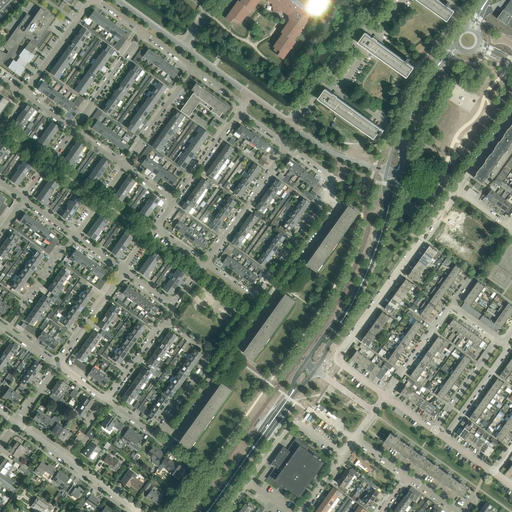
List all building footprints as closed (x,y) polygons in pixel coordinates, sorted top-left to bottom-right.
[(0,0),(0,12),(12,0),(0,0)] [(242,0),(245,2),(244,4),(239,0),(238,1),(239,1),(238,3),(237,2),(234,7),(234,8),(233,9),(232,10),(233,10),(232,11),(231,11),(227,16),(228,17),(227,18),(226,18),(231,22),(232,21),(237,24),(239,22),(240,23),(242,20),(244,19),(243,18),(245,16),(247,15),(247,14),(248,11),(250,10),(251,11),(253,8),(255,7),(255,6),(256,4),(258,3),(258,1),(257,1),(257,0),(268,0),(273,3),(272,4),(274,12),(281,10),(282,10),(286,13),(287,11),(288,12),(289,15),(290,15),(290,17),(289,17),(289,18),(290,18),(290,20),(290,23),(290,24),(289,24),(287,23),(287,26),(285,28),(284,28),(284,30),(282,33),(283,33),(282,36),(281,38),(279,38),(279,40),(278,42),(276,42),(276,44),(274,47),(275,48),(274,50),(279,54),(278,55),(283,59),(283,58),(284,57),(288,52),(287,51),(289,50),(290,50),(289,49),(290,48),(291,48),(294,43),(295,41),(295,42),(296,41),(291,37),(292,36),(295,38),(297,35),(298,33),(298,34),(299,33),(298,33),(299,31),(300,32),(304,26),(303,26),(304,25),(305,25),(305,24),(306,22),(306,23),(310,18),(309,17),(310,16),(311,16),(308,13),(311,10),(318,15),(318,14),(319,12),(320,13),(325,6),(324,5),(326,3),(326,4),(327,3),(326,2),(327,0),(328,1),(328,0),(242,0)] [(417,0),(447,21),(453,12),(450,9),(451,8),(448,6),(450,3),(448,2),(445,6),(436,0),(417,0)] [(511,0),(510,0),(498,18),(511,28),(511,0)] [(48,25),(48,26),(51,22),(54,18),(40,8),(33,18),(27,14),(17,27),(19,28),(17,30),(16,29),(12,34),(14,35),(11,39),(9,38),(7,42),(4,46),(6,49),(8,51),(6,54),(3,52),(3,53),(0,51),(0,61),(20,76),(25,68),(23,67),(27,62),(29,63),(34,56),(31,53),(36,47),(39,49),(51,31),(46,27),(48,25)] [(94,22),(99,14),(94,10),(88,18),(94,22)] [(99,25),(104,17),(99,14),(94,22),(99,25)] [(104,29),(109,21),(104,17),(99,25),(104,29)] [(109,32),(115,24),(109,21),(104,29),(109,32)] [(114,36),(120,28),(115,24),(109,32),(114,36)] [(90,32),(86,30),(82,27),(78,32),(86,38),(90,32)] [(125,32),(120,28),(114,36),(119,40),(120,38),(122,35),(125,32)] [(86,38),(78,32),(75,37),(83,43),(86,38)] [(372,39),(365,33),(358,43),(406,77),(413,68),(410,66),(411,64),(408,62),(410,59),(408,58),(405,62),(376,42),(379,39),(378,38),(378,39),(375,36),(374,36),(372,39)] [(83,43),(75,37),(71,42),(79,48),(83,43)] [(79,48),(71,42),(68,47),(76,53),(79,48)] [(111,55),(115,50),(107,44),(103,49),(111,55)] [(76,53),(68,47),(64,52),(72,58),(76,53)] [(107,60),(111,55),(103,49),(99,54),(107,60)] [(148,60),(153,52),(148,49),(146,52),(144,55),(143,57),(148,60)] [(72,58),(64,52),(60,57),(68,63),(72,58)] [(153,64),(158,56),(153,52),(148,60),(153,64)] [(104,65),(107,60),(99,54),(96,60),(104,65)] [(158,67),(163,59),(158,56),(153,64),(158,67)] [(68,63),(60,57),(57,62),(65,68),(68,63)] [(163,71),(169,63),(163,59),(158,67),(163,71)] [(100,70),(104,65),(96,60),(92,65),(100,70)] [(65,68),(57,62),(53,67),(61,73),(65,68)] [(168,75),(174,67),(169,63),(163,71),(168,75)] [(142,70),(138,67),(134,64),(130,69),(138,75),(142,70)] [(97,75),(100,70),(92,65),(89,70),(97,75)] [(61,73),(53,67),(49,72),(57,78),(61,73)] [(179,70),(174,67),(168,75),(173,78),(179,70)] [(138,75),(130,69),(127,74),(135,80),(138,75)] [(93,80),(97,75),(89,70),(85,75),(93,80)] [(135,80),(127,74),(123,79),(131,85),(135,80)] [(89,86),(93,80),(85,75),(81,80),(89,86)] [(42,93),(48,85),(43,82),(44,80),(41,78),(37,84),(40,86),(37,89),(42,93)] [(131,85),(123,79),(120,84),(128,90),(131,85)] [(86,91),(89,86),(81,80),(78,85),(86,91)] [(163,92),(167,87),(159,82),(155,87),(163,92)] [(229,106),(205,89),(204,90),(202,89),(203,87),(197,83),(192,90),(195,92),(194,93),(193,93),(195,95),(193,97),(192,96),(190,99),(191,100),(189,103),(188,102),(185,105),(187,106),(185,109),(184,108),(182,111),(181,110),(181,111),(189,117),(190,116),(188,115),(199,100),(201,101),(200,102),(220,117),(223,112),(225,113),(229,106)] [(128,90),(120,84),(116,89),(124,95),(128,90)] [(48,97),(53,89),(48,85),(42,93),(48,97)] [(82,96),(86,91),(78,85),(74,90),(82,96)] [(159,97),(163,92),(155,87),(151,92),(159,97)] [(53,100),(58,92),(53,89),(48,97),(53,100)] [(124,95),(116,89),(112,94),(120,100),(124,95)] [(332,95),(325,89),(318,99),(374,138),(374,137),(378,140),(383,133),(382,132),(384,130),(381,128),(380,129),(337,98),(339,95),(338,94),(338,95),(335,92),(334,92),(332,95)] [(58,104),(63,96),(58,92),(53,100),(58,104)] [(156,103),(159,97),(151,92),(148,97),(156,103)] [(120,100),(112,94),(109,99),(117,105),(120,100)] [(63,108),(68,100),(63,96),(58,104),(63,108)] [(152,108),(156,103),(148,97),(144,102),(152,108)] [(117,105),(109,99),(105,104),(113,110),(117,105)] [(71,107),(72,105),(74,103),(73,103),(68,100),(63,108),(68,111),(71,107)] [(149,113),(152,108),(144,102),(141,107),(149,113)] [(35,110),(27,104),(23,109),(31,115),(35,110)] [(113,110),(105,104),(102,110),(110,115),(113,110)] [(145,118),(149,113),(141,107),(137,112),(145,118)] [(31,115),(23,109),(20,114),(28,120),(31,115)] [(185,116),(177,110),(174,115),(182,121),(185,116)] [(141,123),(145,118),(137,112),(133,117),(141,123)] [(28,120),(20,114),(16,119),(24,125),(28,120)] [(182,121),(174,115),(170,120),(178,126),(182,121)] [(138,128),(141,123),(133,117),(130,122),(138,128)] [(24,125),(16,119),(12,124),(20,130),(24,125)] [(97,132),(102,124),(97,120),(96,122),(94,124),(91,128),(97,132)] [(178,126),(170,120),(167,125),(174,131),(178,126)] [(56,132),(59,127),(51,122),(48,127),(56,132)] [(134,133),(138,128),(130,122),(126,127),(134,133)] [(102,135),(107,127),(102,124),(97,132),(102,135)] [(241,135),(246,128),(241,124),(236,132),(241,135)] [(174,131),(167,125),(163,130),(171,136),(174,131)] [(511,126),(502,139),(510,144),(511,142),(511,126)] [(52,138),(56,132),(48,127),(44,132),(52,138)] [(107,139),(112,131),(107,127),(102,135),(107,139)] [(206,138),(210,133),(202,128),(198,133),(206,138)] [(246,139),(251,132),(246,128),(241,135),(246,139)] [(171,136),(163,130),(159,136),(167,141),(171,136)] [(112,143),(117,135),(112,131),(107,139),(112,143)] [(251,142),(256,135),(254,134),(254,132),(252,131),(251,132),(246,139),(251,142)] [(48,143),(52,138),(44,132),(40,137),(48,143)] [(203,144),(206,138),(198,133),(195,138),(203,144)] [(117,146),(123,138),(117,135),(112,143),(117,146)] [(256,146),(261,139),(256,135),(251,142),(256,146)] [(167,141),(159,136),(156,141),(164,146),(167,141)] [(45,148),(48,143),(40,137),(37,142),(45,148)] [(128,142),(124,139),(123,138),(117,146),(122,150),(128,142)] [(199,149),(203,144),(195,138),(191,143),(199,149)] [(260,149),(265,142),(261,139),(256,146),(260,149)] [(507,150),(510,144),(502,139),(493,151),(501,157),(505,152),(506,153),(507,150)] [(85,146),(77,140),(74,145),(82,151),(85,146)] [(164,146),(156,141),(152,146),(160,151),(164,146)] [(275,149),(270,146),(265,142),(260,149),(265,152),(265,153),(267,151),(271,154),(275,149)] [(195,154),(199,149),(191,143),(188,148),(195,154)] [(235,148),(232,146),(227,143),(224,148),(231,153),(235,148)] [(82,151),(74,145),(70,150),(78,156),(82,151)] [(195,154),(188,148),(184,153),(192,159),(195,154)] [(231,153),(224,148),(220,153),(228,158),(231,153)] [(78,156),(70,150),(66,155),(74,161),(78,156)] [(497,163),(501,157),(493,151),(483,164),(492,170),(496,165),(496,166),(498,163),(497,163)] [(188,164),(192,159),(184,153),(180,158),(188,164)] [(228,158),(220,153),(217,158),(224,163),(228,158)] [(74,161),(66,155),(63,161),(71,166),(74,161)] [(153,160),(148,156),(146,158),(145,160),(142,164),(147,168),(153,160)] [(106,168),(110,163),(102,158),(98,163),(106,168)] [(185,169),(188,164),(180,158),(177,163),(185,169)] [(224,163),(217,158),(213,163),(220,168),(224,163)] [(29,170),(33,165),(25,159),(21,164),(29,170)] [(290,170),(295,163),(290,159),(289,160),(288,159),(289,159),(288,159),(285,163),(286,163),(286,164),(285,166),(290,170)] [(152,171),(158,163),(153,160),(147,168),(152,171)] [(258,172),(262,167),(255,162),(251,167),(258,172)] [(102,173),(106,168),(98,163),(94,168),(102,173)] [(157,175),(163,167),(158,163),(152,171),(157,175)] [(220,168),(213,163),(210,168),(217,173),(220,168)] [(295,174),(300,166),(295,163),(290,170),(295,174)] [(25,175),(29,170),(21,164),(17,169),(25,175)] [(488,175),(492,170),(483,164),(474,178),(474,177),(482,183),(482,184),(486,178),(487,178),(489,176),(488,175)] [(299,177),(305,170),(300,166),(295,174),(299,177)] [(162,179),(168,171),(163,167),(157,175),(162,179)] [(255,177),(258,172),(251,167),(248,172),(255,177)] [(99,179),(102,173),(94,168),(91,173),(99,179)] [(217,173),(210,168),(206,173),(209,174),(207,176),(212,180),(217,173)] [(22,180),(25,175),(17,169),(14,175),(22,180)] [(304,181),(309,173),(305,170),(299,177),(304,181)] [(167,182),(173,174),(168,171),(162,179),(167,182)] [(251,182),(255,177),(248,172),(244,177),(251,182)] [(95,184),(99,179),(91,173),(87,178),(95,184)] [(309,184),(314,177),(309,173),(304,181),(309,184)] [(178,178),(174,175),(173,174),(167,182),(172,186),(178,178)] [(18,185),(22,180),(14,175),(10,180),(18,185)] [(136,182),(128,176),(124,181),(132,187),(136,182)] [(248,187),(251,182),(244,177),(241,182),(248,187)] [(319,180),(314,177),(309,184),(314,187),(314,188),(315,186),(317,183),(319,180)] [(50,178),(47,183),(55,189),(58,183),(50,178)] [(208,179),(207,181),(203,178),(199,183),(206,188),(211,181),(208,179)] [(285,184),(280,181),(276,178),(275,180),(274,180),(273,182),(273,183),(281,189),(285,184)] [(132,187),(124,181),(120,186),(128,192),(132,187)] [(244,192),(248,187),(241,182),(237,187),(244,192)] [(55,189),(47,183),(43,188),(51,194),(55,189)] [(206,188),(199,183),(196,187),(203,193),(206,188)] [(281,189),(273,183),(269,188),(276,193),(278,194),(281,189)] [(128,192),(120,186),(117,191),(125,197),(128,192)] [(203,193),(196,187),(192,192),(199,197),(203,193)] [(241,197),(244,192),(237,187),(233,192),(241,197)] [(51,194),(43,188),(39,193),(47,199),(51,194)] [(276,193),(269,188),(266,193),(273,198),(276,193)] [(491,200),(496,193),(491,189),(490,191),(487,189),(483,194),(486,196),(486,197),(491,200)] [(125,197),(117,191),(113,197),(121,202),(125,197)] [(199,197),(192,192),(189,197),(196,202),(199,197)] [(47,199),(39,193),(36,198),(44,204),(47,199)] [(273,198),(266,193),(262,198),(269,203),(273,198)] [(496,204),(501,197),(496,193),(491,200),(496,204)] [(157,205),(160,199),(152,194),(149,199),(157,205)] [(79,206),(83,201),(75,195),(71,200),(79,206)] [(231,195),(227,202),(234,207),(237,202),(234,200),(235,198),(231,195)] [(307,207),(311,202),(302,196),(298,201),(300,202),(307,207)] [(196,202),(189,197),(185,202),(192,207),(196,202)] [(500,207),(506,200),(501,197),(496,204),(500,207)] [(269,203),(262,198),(259,203),(266,208),(269,203)] [(153,210),(157,205),(149,199),(145,204),(153,210)] [(76,211),(79,206),(71,200),(68,205),(76,211)] [(511,207),(511,204),(506,200),(500,207),(508,213),(511,207)] [(234,207),(227,202),(226,203),(224,201),(222,204),(224,205),(223,207),(230,212),(234,207)] [(192,207),(185,202),(182,207),(189,212),(192,207)] [(303,212),(307,207),(300,202),(296,207),(303,212)] [(266,208),(259,203),(255,208),(258,209),(256,212),(262,216),(264,214),(262,212),(266,208)] [(149,215),(153,210),(145,204),(141,209),(149,215)] [(72,216),(76,211),(68,205),(64,211),(72,216)] [(343,214),(338,220),(348,227),(359,213),(349,205),(344,212),(342,214),(343,214)] [(230,212),(223,207),(219,212),(227,217),(228,215),(229,216),(231,213),(230,212)] [(300,217),(303,212),(296,207),(293,212),(300,217)] [(146,220),(149,215),(141,209),(138,214),(146,220)] [(68,221),(72,216),(64,211),(60,216),(68,221)] [(223,222),(227,217),(219,212),(216,217),(223,222)] [(262,216),(256,212),(254,214),(252,212),(248,217),(255,222),(257,224),(262,216)] [(296,222),(300,217),(293,212),(289,217),(296,222)] [(24,225),(30,217),(25,213),(19,221),(24,225)] [(109,219),(101,214),(97,219),(105,225),(109,219)] [(30,228),(35,220),(30,217),(24,225),(30,228)] [(219,227),(223,222),(216,217),(212,221),(219,227)] [(255,222),(248,217),(245,222),(252,227),(255,222)] [(293,227),(296,222),(289,217),(286,222),(293,227)] [(105,225),(97,219),(94,224),(102,230),(105,225)] [(35,232),(40,224),(35,220),(30,228),(35,232)] [(184,224),(179,220),(178,222),(176,224),(175,227),(174,227),(179,231),(184,224)] [(338,242),(348,227),(338,220),(334,226),(332,229),(328,235),(338,242)] [(216,232),(219,227),(212,221),(209,226),(216,232)] [(252,227),(245,222),(241,227),(248,232),(252,227)] [(289,232),(293,227),(286,222),(282,227),(280,225),(279,228),(285,233),(287,230),(289,232)] [(40,235),(45,227),(40,224),(35,232),(40,235)] [(102,230),(94,224),(90,229),(98,235),(102,230)] [(184,235),(189,227),(184,224),(179,231),(184,235)] [(189,238),(194,231),(195,229),(190,226),(189,227),(184,235),(186,236),(185,237),(185,238),(187,239),(188,239),(189,238)] [(45,239),(50,231),(45,227),(40,235),(45,239)] [(248,232),(241,227),(240,229),(239,228),(237,231),(238,232),(245,237),(248,232)] [(283,235),(285,233),(279,228),(277,231),(279,232),(275,237),(282,242),(286,237),(283,235)] [(98,235),(90,229),(86,234),(94,240),(98,235)] [(194,242),(199,234),(200,233),(195,229),(194,231),(189,238),(191,239),(190,240),(190,241),(192,242),(193,242),(193,241),(194,242)] [(56,235),(50,231),(45,239),(50,243),(51,241),(53,239),(56,235)] [(130,242),(133,237),(125,231),(122,236),(130,242)] [(19,238),(15,235),(11,232),(8,238),(15,243),(19,238)] [(245,237),(238,232),(234,237),(241,242),(245,237)] [(199,245),(204,238),(199,234),(194,242),(199,245)] [(327,257),(338,242),(328,235),(324,241),(323,241),(322,243),(317,250),(327,257)] [(126,247),(130,242),(122,236),(118,242),(126,247)] [(241,242),(234,237),(231,242),(238,247),(241,242)] [(279,247),(282,242),(275,237),(272,242),(279,247)] [(15,243),(8,238),(4,243),(11,248),(15,243)] [(209,241),(205,239),(204,238),(199,245),(204,249),(209,241)] [(122,252),(126,247),(118,242),(114,247),(122,252)] [(275,252),(279,247),(272,242),(268,247),(275,252)] [(11,248),(4,243),(0,248),(8,253),(11,248)] [(440,254),(437,251),(430,246),(426,251),(433,256),(437,258),(440,254)] [(119,258),(122,252),(114,247),(111,252),(119,258)] [(272,257),(275,252),(268,247),(265,251),(272,257)] [(75,261),(81,253),(76,249),(69,259),(74,263),(75,261)] [(44,256),(36,250),(33,256),(40,261),(44,256)] [(327,257),(317,250),(313,256),(313,255),(311,258),(307,264),(317,271),(327,257)] [(161,257),(153,251),(149,256),(157,262),(161,257)] [(272,257),(265,251),(264,251),(260,256),(261,256),(268,261),(272,257)] [(433,256),(426,251),(422,256),(430,261),(433,256)] [(80,264),(86,256),(81,253),(75,261),(80,264)] [(233,259),(228,255),(227,257),(225,259),(224,262),(223,262),(228,266),(233,259)] [(36,266),(40,261),(33,256),(29,261),(36,266)] [(85,268),(91,260),(86,256),(80,264),(85,268)] [(157,262),(149,256),(146,261),(153,267),(157,262)] [(265,266),(268,261),(261,256),(258,261),(265,266)] [(430,261),(422,256),(419,261),(426,266),(430,261)] [(233,269),(238,262),(233,259),(228,266),(233,269)] [(90,272),(96,264),(91,260),(85,268),(90,272)] [(33,271),(36,266),(29,261),(25,266),(33,271)] [(153,267),(146,261),(142,266),(150,272),(153,267)] [(426,266),(419,261),(415,266),(423,271),(426,266)] [(238,273),(243,266),(238,262),(233,269),(238,273)] [(95,275),(101,267),(96,264),(90,272),(95,275)] [(461,269),(459,268),(456,265),(452,269),(449,267),(448,269),(451,271),(452,270),(458,275),(462,269),(461,269)] [(29,276),(33,271),(25,266),(22,271),(29,276)] [(150,272),(142,266),(138,271),(146,277),(150,272)] [(243,276),(248,269),(243,266),(238,273),(243,276)] [(425,275),(422,272),(423,271),(415,266),(412,271),(419,276),(422,278),(425,275)] [(106,271),(101,267),(95,275),(100,279),(101,279),(102,277),(103,275),(106,271)] [(185,274),(177,268),(174,274),(182,279),(185,274)] [(62,269),(58,274),(65,279),(69,274),(62,269)] [(248,280),(253,273),(248,269),(243,276),(245,278),(244,279),(246,281),(247,280),(248,280)] [(458,275),(452,270),(451,271),(450,273),(448,271),(447,273),(446,272),(445,274),(448,276),(448,275),(455,279),(458,275)] [(25,282),(29,276),(22,271),(18,276),(25,282)] [(419,276),(412,271),(408,276),(415,281),(416,281),(419,276)] [(258,276),(254,273),(253,273),(248,280),(253,283),(254,281),(255,281),(255,280),(258,276)] [(65,279),(58,274),(54,279),(62,284),(65,279)] [(178,284),(182,279),(174,274),(170,279),(178,284)] [(455,279),(448,275),(448,276),(445,279),(442,277),(441,279),(444,281),(445,280),(451,284),(455,279)] [(22,287),(25,282),(18,276),(14,282),(22,287)] [(406,278),(402,283),(410,289),(414,284),(413,284),(406,279),(406,278)] [(62,284),(54,279),(51,284),(58,289),(62,284)] [(174,289),(178,284),(170,279),(166,284),(174,289)] [(451,284),(445,280),(444,281),(441,279),(439,282),(438,283),(441,286),(441,285),(448,289),(451,284)] [(489,288),(485,285),(485,286),(478,281),(474,286),(481,291),(482,290),(484,292),(486,289),(488,290),(489,288)] [(18,292),(22,287),(14,282),(11,287),(18,292)] [(406,294),(410,289),(402,283),(399,288),(406,294)] [(58,289),(51,284),(47,289),(54,294),(58,289)] [(171,295),(174,289),(166,284),(163,289),(171,295)] [(448,289),(441,285),(441,286),(439,289),(435,286),(434,288),(437,291),(438,290),(444,294),(448,289)] [(127,297),(133,290),(128,286),(122,294),(127,297)] [(485,293),(484,292),(482,290),(481,291),(474,286),(471,291),(478,296),(478,295),(480,297),(482,293),(484,295),(485,293)] [(87,287),(84,291),(83,292),(91,297),(94,292),(87,287)] [(406,294),(399,288),(395,293),(403,299),(406,294)] [(444,294),(438,290),(437,291),(434,288),(432,291),(431,293),(434,295),(441,299),(444,294)] [(133,301),(138,294),(133,290),(127,297),(133,301)] [(482,298),(480,297),(478,295),(478,296),(471,291),(467,296),(474,301),(475,300),(477,301),(479,298),(481,300),(482,298)] [(87,302),(91,297),(83,292),(80,297),(87,302)] [(403,299),(395,293),(392,298),(399,304),(403,299)] [(51,299),(44,294),(40,299),(47,305),(51,299)] [(138,305),(143,297),(138,294),(133,301),(138,305)] [(280,302),(275,308),(285,316),(296,301),(286,294),(281,300),(279,302),(280,302)] [(441,299),(434,295),(432,299),(428,296),(427,298),(430,300),(431,299),(437,304),(441,299)] [(478,303),(477,301),(475,300),(474,301),(467,296),(463,301),(465,302),(467,304),(470,305),(470,306),(474,302),(477,304),(478,303)] [(83,307),(87,302),(80,297),(76,302),(83,307)] [(143,308),(148,301),(143,297),(138,305),(143,308)] [(399,304),(392,298),(388,303),(396,309),(399,304)] [(47,305),(40,299),(36,305),(43,310),(47,305)] [(437,304),(431,299),(430,300),(428,303),(425,301),(424,303),(427,305),(427,304),(434,309),(437,304)] [(148,312),(153,305),(148,301),(143,308),(148,312)] [(80,312),(83,307),(76,302),(72,307),(80,312)] [(396,309),(388,303),(385,308),(385,309),(385,308),(392,313),(392,314),(396,309)] [(434,309),(427,304),(427,305),(424,303),(421,306),(420,308),(421,309),(423,310),(424,309),(430,314),(434,309)] [(511,305),(509,303),(505,307),(502,304),(500,306),(504,309),(505,308),(511,313),(511,312),(511,305)] [(43,310),(36,305),(32,310),(40,315),(43,310)] [(118,309),(116,307),(115,307),(112,305),(109,310),(116,315),(119,310),(118,309)] [(159,308),(153,305),(148,312),(153,316),(159,308)] [(508,318),(511,313),(505,308),(504,309),(500,306),(498,309),(497,311),(501,314),(501,313),(508,318)] [(76,318),(80,312),(72,307),(69,312),(76,318)] [(275,330),(285,316),(275,308),(271,315),(271,314),(269,317),(265,323),(275,330)] [(430,314),(424,309),(423,310),(421,309),(419,312),(418,311),(417,313),(420,315),(426,319),(430,314)] [(40,315),(32,310),(29,315),(36,320),(40,315)] [(116,315),(109,310),(105,315),(112,320),(116,315)] [(383,311),(379,316),(387,322),(390,317),(390,316),(390,317),(383,312),(383,311)] [(72,323),(76,318),(69,312),(65,318),(72,323)] [(495,314),(494,316),(497,319),(498,318),(505,323),(508,318),(501,313),(501,314),(498,317),(495,314)] [(36,320),(29,315),(25,320),(32,325),(36,320)] [(112,320),(105,315),(101,320),(108,325),(112,320)] [(387,322),(379,316),(375,321),(383,327),(387,322)] [(69,328),(72,323),(65,318),(61,323),(69,328)] [(423,324),(414,318),(411,323),(410,322),(409,324),(412,326),(413,325),(419,330),(423,324)] [(454,328),(458,322),(453,318),(449,325),(453,328),(451,331),(453,332),(455,329),(454,328)] [(501,328),(505,323),(498,318),(497,319),(495,322),(491,319),(490,321),(492,323),(494,324),(494,323),(495,324),(497,325),(499,327),(501,328)] [(108,325),(101,320),(97,325),(101,328),(100,328),(101,329),(101,328),(105,331),(108,325)] [(383,327),(375,321),(372,326),(379,332),(383,327)] [(145,328),(141,325),(137,322),(134,328),(141,333),(145,328)] [(459,332),(463,326),(458,322),(454,328),(455,329),(458,331),(456,334),(457,336),(460,333),(459,332)] [(264,345),(275,330),(265,323),(260,329),(258,331),(259,332),(254,338),(264,345)] [(419,330),(413,325),(412,326),(410,329),(407,327),(405,329),(408,331),(409,330),(415,334),(419,330)] [(379,332),(372,326),(368,331),(376,337),(379,332)] [(464,335),(468,329),(463,326),(459,332),(460,333),(457,336),(461,338),(462,339),(465,336),(464,335)] [(137,338),(141,333),(134,328),(130,333),(137,338)] [(469,339),(473,333),(468,329),(464,335),(465,336),(468,338),(465,341),(467,343),(468,341),(470,339),(469,339)] [(101,335),(94,330),(90,335),(98,341),(101,335)] [(415,334),(409,330),(408,331),(406,334),(403,332),(402,334),(405,336),(406,335),(412,339),(415,334)] [(43,342),(48,335),(43,331),(38,338),(43,342)] [(169,331),(166,336),(173,342),(177,336),(169,331)] [(376,337),(368,331),(365,336),(372,342),(376,337)] [(134,343),(137,338),(130,333),(126,338),(134,343)] [(473,342),(478,336),(473,333),(469,339),(470,339),(468,341),(471,344),(470,345),(472,346),(474,343),(473,342)] [(48,346),(53,338),(48,335),(43,342),(48,346)] [(98,341),(90,335),(86,341),(94,346),(98,341)] [(412,339),(406,335),(405,336),(403,339),(400,337),(398,338),(399,339),(401,341),(402,340),(408,344),(412,339)] [(173,342),(166,336),(162,342),(169,347),(173,342)] [(372,342),(365,336),(361,341),(369,346),(368,347),(369,347),(371,343),(374,346),(375,344),(372,342)] [(439,336),(435,341),(441,346),(442,345),(444,342),(447,344),(448,342),(445,340),(439,336)] [(479,346),(483,340),(478,336),(473,342),(474,343),(472,346),(475,348),(477,350),(479,346)] [(58,342),(53,338),(48,346),(53,349),(58,342)] [(130,348),(134,343),(126,338),(123,343),(130,348)] [(254,360),(264,345),(254,338),(250,344),(248,346),(244,353),(254,360)] [(408,344),(402,340),(401,341),(399,339),(397,342),(396,342),(395,343),(396,344),(398,346),(399,345),(405,349),(408,344)] [(94,346),(86,341),(83,346),(90,351),(94,346)] [(445,347),(442,345),(441,346),(435,341),(431,346),(438,350),(441,352),(444,349),(445,347)] [(169,347),(162,342),(158,347),(165,352),(169,347)] [(10,343),(6,348),(13,353),(16,355),(18,353),(15,350),(17,348),(10,343)] [(126,354),(130,348),(123,343),(119,348),(126,354)] [(405,349),(399,345),(398,346),(396,344),(394,347),(393,346),(391,348),(392,349),(394,350),(395,350),(401,354),(405,349)] [(90,351),(83,346),(79,351),(86,356),(90,351)] [(435,354),(437,356),(439,353),(440,354),(441,352),(438,350),(431,346),(428,351),(434,355),(435,354)] [(165,352),(158,347),(155,352),(162,357),(165,352)] [(13,353),(6,348),(3,353),(9,358),(13,353)] [(123,359),(126,354),(119,348),(115,353),(123,359)] [(356,362),(363,352),(364,350),(362,348),(359,352),(356,350),(356,351),(351,358),(356,362)] [(202,354),(195,349),(191,354),(198,359),(202,354)] [(401,354),(395,350),(394,350),(392,354),(389,351),(388,352),(388,353),(391,355),(392,354),(398,359),(401,354)] [(86,356),(79,351),(75,356),(83,361),(86,356)] [(437,356),(435,354),(434,355),(428,351),(424,356),(431,360),(431,359),(433,356),(437,358),(438,357),(437,356)] [(162,357),(155,352),(151,357),(158,362),(162,357)] [(361,365),(366,358),(363,355),(365,353),(363,352),(356,362),(361,365)] [(9,358),(3,353),(0,357),(0,358),(6,363),(9,358)] [(119,364),(123,359),(115,353),(112,359),(119,364)] [(471,359),(463,353),(460,358),(459,357),(458,359),(461,361),(461,360),(468,364),(471,359)] [(194,365),(198,359),(191,354),(187,359),(194,365)] [(398,359),(392,354),(391,355),(389,359),(385,356),(384,358),(388,360),(394,364),(398,359)] [(434,362),(431,359),(431,360),(424,356),(421,361),(427,365),(428,364),(430,361),(433,363),(434,362)] [(156,369),(160,364),(158,362),(151,357),(147,362),(150,364),(148,367),(154,371),(156,369)] [(366,369),(371,361),(366,358),(361,365),(366,369)] [(191,370),(194,365),(187,359),(183,365),(191,370)] [(371,372),(376,365),(374,363),(375,360),(373,359),(371,361),(366,369),(371,372)] [(468,364),(461,360),(461,361),(458,364),(455,362),(454,364),(457,366),(458,365),(464,369),(468,364)] [(31,361),(29,364),(38,371),(42,366),(35,361),(34,363),(31,361)] [(431,366),(428,364),(427,365),(421,361),(417,366),(424,370),(424,369),(426,366),(430,368),(431,366)] [(187,375),(191,370),(183,365),(181,363),(177,368),(178,369),(177,370),(184,375),(185,373),(187,375)] [(376,376),(381,368),(378,366),(379,364),(378,363),(376,365),(371,372),(376,376)] [(35,376),(38,371),(29,364),(27,367),(30,369),(28,371),(35,376)] [(389,368),(384,365),(381,368),(376,376),(381,380),(383,381),(386,376),(384,374),(386,372),(389,368)] [(464,369),(458,365),(457,366),(455,369),(452,367),(451,368),(452,369),(454,371),(454,370),(461,374),(464,369)] [(427,371),(424,369),(424,370),(417,366),(414,370),(420,375),(421,374),(423,375),(425,372),(426,373),(427,371)] [(511,369),(506,366),(503,371),(509,375),(510,374),(511,371),(511,370),(511,369)] [(93,378),(98,371),(93,367),(88,374),(93,378)] [(144,367),(140,372),(147,377),(151,372),(144,367)] [(35,376),(28,371),(25,369),(23,373),(26,374),(24,376),(31,381),(35,376)] [(461,374),(454,370),(454,371),(452,369),(450,372),(448,372),(447,373),(450,376),(451,375),(457,379),(461,374)] [(183,376),(184,375),(177,370),(176,372),(177,373),(175,376),(173,374),(172,376),(174,377),(182,383),(185,377),(184,376),(183,376)] [(424,376),(423,375),(421,374),(420,375),(414,370),(410,376),(416,380),(418,381),(421,377),(423,378),(424,376)] [(98,382),(104,374),(98,371),(93,378),(98,382)] [(509,375),(503,371),(499,376),(505,380),(508,376),(511,378),(511,377),(511,375),(510,374),(509,375)] [(147,377),(140,372),(136,377),(143,383),(147,377)] [(4,385),(7,380),(11,375),(9,373),(2,383),(1,384),(4,385)] [(27,386),(31,381),(24,376),(22,374),(18,380),(22,382),(27,386)] [(109,378),(104,374),(98,382),(104,385),(109,378)] [(457,379),(451,375),(450,376),(448,379),(445,376),(444,378),(447,381),(447,380),(454,384),(457,379)] [(182,383),(174,377),(172,376),(169,381),(171,382),(178,388),(182,383)] [(143,383),(136,377),(133,383),(140,388),(143,383)] [(405,397),(411,389),(413,386),(415,382),(409,378),(407,380),(411,383),(408,387),(405,385),(405,386),(400,393),(405,397)] [(498,378),(494,383),(500,388),(501,387),(503,384),(506,386),(507,384),(504,382),(498,378)] [(59,379),(55,385),(61,389),(63,387),(66,389),(68,385),(59,379)] [(454,384),(447,380),(447,381),(445,384),(441,381),(440,383),(441,384),(443,385),(444,385),(450,389),(454,384)] [(174,393),(178,388),(171,382),(167,388),(174,393)] [(140,388),(133,383),(129,388),(136,393),(140,388)] [(216,391),(212,397),(222,405),(232,390),(222,383),(218,389),(217,389),(216,391)] [(504,389),(501,387),(500,388),(494,383),(490,388),(497,393),(497,392),(499,393),(501,390),(503,391),(504,389)] [(450,389),(444,385),(443,385),(441,384),(439,387),(438,386),(437,388),(440,390),(440,389),(447,394),(450,389)] [(61,389),(55,385),(52,389),(51,391),(57,395),(55,398),(56,399),(60,402),(62,399),(60,397),(64,391),(61,389)] [(410,400),(415,392),(417,391),(413,388),(414,387),(413,386),(411,389),(405,397),(410,400)] [(10,399),(15,392),(9,388),(3,397),(5,398),(7,397),(10,399)] [(136,393),(129,388),(125,393),(132,398),(136,393)] [(170,398),(174,393),(167,388),(163,393),(162,392),(161,393),(167,398),(168,397),(170,398)] [(447,394),(440,389),(440,390),(437,388),(434,391),(433,393),(437,395),(443,399),(447,394)] [(500,394),(499,393),(497,392),(497,393),(490,388),(487,393),(493,397),(494,397),(496,398),(498,395),(499,396),(500,394)] [(20,396),(15,392),(10,399),(13,401),(12,403),(14,405),(20,396)] [(415,404),(420,396),(415,392),(410,400),(415,404)] [(132,398),(125,393),(121,398),(129,403),(132,398)] [(167,399),(167,398),(161,393),(160,395),(161,396),(158,400),(165,406),(169,400),(167,399)] [(493,397),(487,393),(483,398),(490,402),(490,401),(492,398),(496,401),(497,399),(496,398),(494,397),(493,397)] [(420,407),(425,400),(420,396),(415,404),(420,407)] [(86,397),(83,402),(82,404),(88,409),(93,402),(86,397)] [(211,419),(222,405),(212,397),(207,404),(207,403),(205,406),(201,412),(211,419)] [(440,408),(436,406),(436,407),(432,405),(436,400),(437,401),(438,399),(435,397),(430,403),(425,411),(430,414),(434,416),(440,408)] [(493,404),(490,401),(490,402),(483,398),(480,403),(486,407),(487,406),(489,403),(492,405),(493,404)] [(145,399),(137,409),(139,411),(143,406),(144,406),(147,401),(145,399)] [(161,411),(165,406),(158,400),(154,406),(161,411)] [(425,411),(430,403),(425,400),(420,407),(425,411)] [(86,411),(88,409),(82,404),(79,402),(75,409),(78,412),(84,415),(86,412),(86,413),(87,412),(86,411)] [(490,409),(487,406),(486,407),(480,403),(476,408),(483,412),(483,411),(485,413),(487,409),(489,410),(490,409)] [(158,416),(161,411),(154,406),(150,411),(158,416)] [(486,413),(485,413),(483,411),(483,412),(476,408),(473,413),(479,417),(480,416),(482,413),(485,415),(486,413)] [(39,423),(45,414),(38,409),(35,413),(37,414),(33,418),(39,423)] [(154,421),(158,416),(150,411),(147,416),(149,418),(147,421),(150,423),(152,420),(154,421)] [(201,434),(211,419),(201,412),(197,418),(196,418),(195,420),(195,421),(191,427),(201,434)] [(483,418),(480,416),(479,417),(473,413),(469,418),(477,424),(480,419),(482,420),(483,418)] [(57,418),(58,417),(58,416),(56,415),(55,417),(54,416),(52,419),(45,414),(39,423),(45,427),(48,422),(52,425),(57,418)] [(102,424),(106,427),(110,430),(113,425),(120,431),(125,425),(120,422),(119,423),(116,420),(116,421),(112,419),(113,418),(108,415),(102,424)] [(58,436),(64,428),(57,423),(60,420),(59,419),(60,418),(58,417),(57,418),(52,425),(51,426),(54,428),(52,432),(58,436)] [(511,418),(510,417),(509,418),(507,421),(504,419),(503,420),(506,423),(506,422),(511,425),(511,418)] [(511,427),(511,425),(506,422),(506,423),(504,426),(500,423),(499,425),(500,426),(502,428),(503,427),(509,431),(511,427)] [(464,439),(470,431),(471,429),(472,427),(474,425),(472,423),(470,426),(469,425),(467,429),(464,427),(464,428),(459,435),(464,439)] [(509,431),(503,427),(502,428),(500,426),(498,429),(497,428),(496,430),(497,431),(499,432),(506,436),(509,431)] [(190,449),(201,434),(191,427),(186,433),(184,435),(185,435),(180,442),(190,449)] [(71,433),(67,430),(64,428),(58,436),(64,440),(65,438),(67,439),(71,433)] [(129,428),(126,432),(122,438),(129,444),(128,445),(138,451),(142,445),(139,443),(143,438),(136,433),(136,434),(129,429),(129,428)] [(95,433),(89,429),(85,435),(91,439),(95,433)] [(469,442),(474,435),(476,432),(471,429),(470,431),(464,439),(469,442)] [(506,436),(499,432),(497,431),(495,434),(493,433),(492,435),(496,437),(502,441),(506,436)] [(397,451),(403,442),(398,438),(399,438),(396,436),(396,437),(390,433),(384,441),(397,451)] [(474,446),(479,438),(474,435),(469,442),(474,446)] [(316,474),(317,472),(324,463),(325,462),(319,458),(321,455),(296,437),(288,449),(283,446),(271,464),(275,467),(267,479),(285,492),(288,489),(300,497),(308,485),(311,488),(319,476),(316,474)] [(479,449),(484,442),(479,438),(474,446),(479,449)] [(504,446),(500,443),(494,438),(492,441),(498,445),(503,448),(504,446)] [(17,442),(14,447),(23,454),(27,449),(17,442)] [(100,448),(95,445),(91,442),(83,454),(93,461),(101,450),(100,448)] [(410,460),(416,451),(411,448),(412,447),(409,445),(409,446),(403,442),(397,451),(410,460)] [(484,453),(489,445),(484,442),(479,449),(484,453)] [(494,449),(489,445),(484,453),(489,457),(489,456),(494,449)] [(23,454),(14,447),(10,452),(9,452),(15,457),(13,460),(21,466),(30,472),(32,469),(22,462),(19,459),(23,454)] [(148,454),(152,457),(153,463),(158,466),(157,466),(158,466),(162,460),(160,458),(164,453),(160,450),(159,451),(153,447),(148,454)] [(423,469),(429,460),(424,457),(424,456),(422,454),(421,455),(416,451),(410,460),(423,469)] [(107,454),(103,461),(109,465),(107,468),(110,465),(113,467),(112,469),(116,471),(121,464),(107,454)] [(171,460),(166,457),(161,464),(156,471),(159,473),(164,466),(170,470),(169,471),(176,476),(183,467),(176,462),(174,464),(171,462),(171,461),(171,460)] [(5,460),(1,465),(10,471),(14,466),(4,459),(5,460)] [(436,478),(442,470),(437,466),(437,465),(435,463),(434,464),(429,460),(423,469),(436,478)] [(48,481),(56,470),(50,466),(49,468),(41,462),(38,466),(34,472),(48,481)] [(10,471),(1,465),(0,466),(0,472),(1,473),(1,474),(0,476),(0,477),(11,485),(13,483),(8,474),(10,471)] [(21,466),(19,469),(28,475),(30,472),(21,466)] [(359,474),(352,469),(352,470),(351,472),(347,469),(346,471),(345,470),(343,473),(351,479),(354,475),(357,476),(359,474)] [(129,470),(121,481),(130,487),(131,485),(138,490),(142,484),(138,481),(139,480),(136,478),(137,476),(129,470)] [(447,473),(442,470),(436,478),(449,487),(455,479),(450,475),(450,474),(448,473),(447,473)] [(64,493),(69,485),(65,482),(68,478),(67,479),(62,475),(58,472),(57,473),(56,474),(52,480),(62,487),(59,490),(64,493)] [(351,479),(343,473),(340,478),(348,483),(351,479)] [(11,485),(0,477),(0,489),(0,490),(2,488),(1,487),(2,485),(4,485),(4,486),(6,487),(7,487),(10,489),(10,490),(12,491),(13,491),(15,488),(11,485)] [(348,483),(340,478),(338,481),(337,483),(341,486),(340,488),(347,493),(348,491),(347,490),(345,488),(348,483)] [(460,483),(455,479),(449,487),(462,497),(462,496),(468,488),(468,489),(468,488),(462,484),(463,483),(461,482),(460,483)] [(375,489),(377,486),(370,481),(368,485),(371,487),(368,491),(377,497),(378,494),(379,492),(375,489)] [(163,495),(155,490),(156,489),(148,482),(144,489),(149,492),(147,496),(157,503),(159,501),(160,500),(163,495)] [(72,485),(67,492),(76,499),(78,497),(79,498),(82,495),(85,490),(79,486),(77,489),(72,485)] [(341,492),(333,487),(330,492),(337,497),(341,492)] [(409,490),(405,495),(412,500),(416,495),(409,490)] [(373,502),(377,497),(368,491),(365,496),(373,502)] [(59,492),(54,499),(57,502),(62,495),(59,492)] [(337,497),(330,492),(326,497),(334,502),(337,497)] [(81,502),(78,506),(81,508),(83,504),(85,502),(91,506),(90,508),(90,509),(91,511),(93,510),(95,508),(98,503),(98,504),(99,503),(99,502),(100,501),(91,495),(88,499),(85,497),(82,501),(81,502)] [(412,500),(405,495),(402,500),(409,505),(412,500)] [(371,504),(373,502),(365,496),(362,500),(359,498),(357,501),(364,507),(365,507),(363,506),(365,503),(369,506),(371,504)] [(334,502),(326,497),(323,502),(330,507),(334,502)] [(51,511),(53,509),(49,506),(37,498),(31,506),(33,508),(37,511),(38,510),(40,511),(42,511),(46,508),(51,511)] [(409,505),(402,500),(398,505),(405,510),(409,505)] [(486,501),(483,506),(490,511),(491,511),(495,508),(486,501)] [(330,507),(323,502),(319,506),(327,511),(330,507)] [(248,511),(252,508),(247,504),(246,503),(242,508),(247,511),(248,511)]
